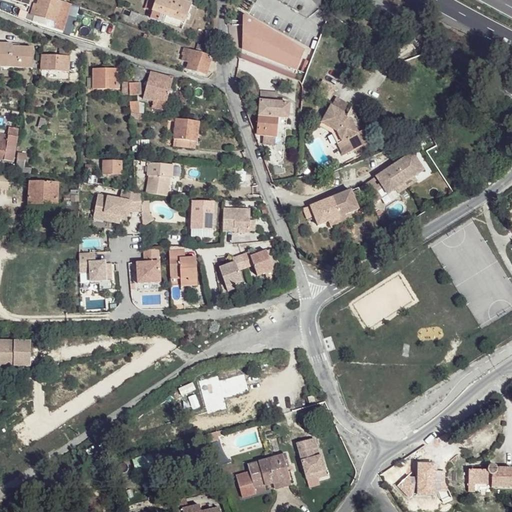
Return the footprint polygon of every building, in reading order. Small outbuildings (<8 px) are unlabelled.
[(62,3),(54,0),(40,0),(33,18),(46,24),(48,19),(54,21),(52,26),(63,30),(71,6),(62,3)] [(191,5),(176,0),(155,0),(152,11),(153,12),(167,17),(185,23),(191,5)] [(139,14),(132,12),(130,17),(138,20),(139,14)] [(167,17),(153,12),(152,19),(165,23),(167,17)] [(241,18),(242,50),(296,70),(304,51),(244,17),(241,18)] [(33,50),(12,48),(11,45),(0,44),(0,68),(32,71),(33,50)] [(193,53),(183,50),(179,63),(189,66),(193,53)] [(194,52),(193,53),(189,66),(189,68),(208,74),(212,58),(194,52)] [(60,56),(42,54),(42,71),(69,72),(70,56),(60,56)] [(118,70),(95,70),(94,88),(119,89),(118,70)] [(174,79),(151,72),(144,99),(154,101),(155,97),(167,101),(174,79)] [(142,83),(130,82),(130,91),(130,94),(139,94),(140,94),(140,92),(142,91),(142,83)] [(279,92),(263,91),(262,101),(278,102),(279,92)] [(167,101),(155,97),(154,101),(153,107),(165,111),(167,101)] [(139,101),(131,101),(131,112),(139,113),(139,101)] [(262,101),(261,101),(258,134),(276,136),(278,117),(288,118),(289,103),(278,102),(262,101)] [(344,112),(332,105),(321,122),(337,132),(349,154),(356,150),(370,144),(364,131),(359,133),(350,119),(349,120),(342,116),(344,112)] [(199,123),(178,119),(175,139),(197,142),(199,123)] [(321,122),(314,133),(322,138),(338,167),(359,157),(356,150),(349,154),(337,132),(321,122)] [(8,137),(7,144),(9,145),(10,137),(17,138),(18,128),(10,126),(8,137)] [(17,138),(10,137),(9,145),(17,146),(17,138)] [(197,142),(175,139),(174,145),(197,148),(197,142)] [(148,140),(134,140),(134,152),(148,151),(148,140)] [(0,142),(0,159),(14,162),(17,146),(9,145),(7,144),(0,142)] [(424,172),(414,156),(393,168),(407,188),(416,184),(414,179),(424,172)] [(122,162),(103,161),(103,173),(121,174),(122,162)] [(173,166),(149,164),(149,176),(165,177),(170,177),(172,177),(173,166)] [(321,169),(308,165),(306,172),(320,174),(321,169)] [(407,188),(393,168),(388,194),(395,190),(398,194),(407,188)] [(98,175),(89,175),(89,183),(98,183),(98,177),(98,175)] [(11,178),(0,176),(0,189),(9,190),(11,178)] [(165,177),(149,176),(148,194),(166,198),(168,197),(169,181),(165,180),(165,177)] [(372,204),(382,198),(378,191),(381,189),(378,184),(377,185),(374,180),(364,186),(372,204)] [(59,184),(31,182),(29,203),(58,205),(59,184)] [(121,201),(100,197),(96,219),(122,224),(123,217),(130,218),(131,213),(143,211),(142,201),(142,194),(124,190),(121,201)] [(360,210),(353,192),(333,200),(321,203),(317,205),(311,208),(319,226),(330,222),(332,227),(351,219),(350,214),(360,210)] [(192,200),(184,200),(185,211),(192,212),(193,203),(192,200)] [(150,201),(142,201),(143,211),(143,219),(147,225),(155,220),(151,213),(150,201)] [(58,205),(29,203),(29,211),(58,212),(58,205)] [(215,204),(193,203),(192,212),(191,228),(214,230),(215,204)] [(253,210),(226,209),(225,231),(240,232),(240,234),(252,235),(252,233),(252,221),(253,210)] [(214,230),(191,228),(191,237),(213,239),(214,230)] [(145,250),(145,261),(137,262),(139,283),(161,282),(159,248),(145,250)] [(249,252),(241,255),(247,269),(254,266),(259,275),(266,273),(275,269),(267,250),(251,256),(249,252)] [(95,251),(80,252),(80,271),(90,271),(90,281),(99,280),(99,283),(99,289),(112,289),(111,263),(105,263),(105,261),(96,261),(95,251)] [(184,252),(170,253),(170,257),(171,282),(184,282),(184,279),(188,279),(189,283),(198,283),(196,260),(185,260),(184,252)] [(236,263),(220,269),(227,288),(236,285),(244,282),(239,271),(247,269),(241,255),(234,259),(236,263)] [(184,289),(198,289),(198,283),(189,283),(188,279),(184,279),(184,282),(184,289)] [(236,285),(227,288),(229,293),(237,289),(236,285)] [(31,340),(0,339),(0,362),(15,362),(16,366),(32,367),(31,340)] [(321,451),(319,441),(303,445),(312,480),(323,477),(322,474),(330,472),(327,457),(324,457),(316,459),(315,452),(321,451)] [(324,457),(321,451),(315,452),(316,459),(324,457)] [(287,456),(254,465),(256,471),(260,488),(270,486),(271,487),(279,486),(279,489),(295,485),(291,469),(287,456)] [(490,471),(472,471),(472,479),(476,480),(477,485),(480,485),(495,485),(495,488),(511,488),(511,469),(500,469),(498,467),(495,467),(492,468),(490,471)] [(260,488),(256,471),(243,475),(249,497),(261,494),(260,488)] [(331,478),(330,472),(322,474),(323,477),(323,480),(331,478)] [(270,486),(260,488),(261,494),(262,495),(279,489),(279,486),(271,487),(270,486)] [(191,502),(181,504),(182,511),(188,511),(188,509),(192,508),(191,502)]
